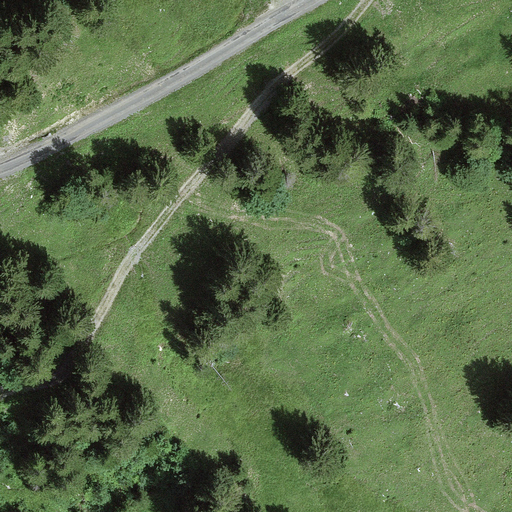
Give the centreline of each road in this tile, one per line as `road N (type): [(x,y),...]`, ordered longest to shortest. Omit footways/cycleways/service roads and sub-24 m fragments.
road 1 (track): [(0,393),(60,364),(88,332),(128,257),(211,153),(361,0)]
road 2 (unclassified): [(310,0),(0,163)]
